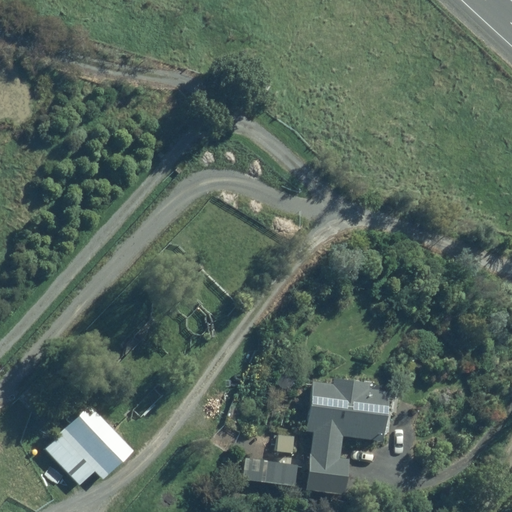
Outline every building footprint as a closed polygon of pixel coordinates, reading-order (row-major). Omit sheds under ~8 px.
[(333,387),(312,384),(306,430),(311,431),(304,489),(340,493),(344,463),(337,462),(340,436),(381,441),(387,393),(366,391),(366,385),(334,381),(333,387)] [(79,407),(70,397),(57,409),(66,419),(79,407)] [(132,453),(87,407),(57,436),(59,437),(44,451),(78,487),(94,472),(103,481),(132,453)] [(297,436),(277,434),(275,451),(295,454),(297,436)] [(243,457),(240,478),(290,484),(293,463),(243,457)]
